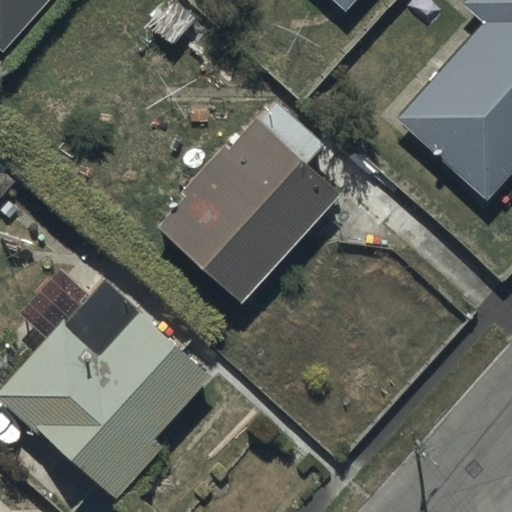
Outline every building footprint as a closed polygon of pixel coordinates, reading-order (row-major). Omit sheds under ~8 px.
[(0,0),(0,38),(1,39),(35,0),(0,0)] [(511,0),(473,0),(482,7),(393,105),(484,188),(511,157),(511,0)] [(322,130),(274,86),(158,211),(239,287),(339,180),(305,149),(322,130)] [(211,359),(104,263),(0,371),(0,386),(34,418),(40,411),(116,483),(161,435),(151,425),(211,359)] [(27,511),(13,511),(0,500),(0,511),(42,511),(34,505),(27,511)]
